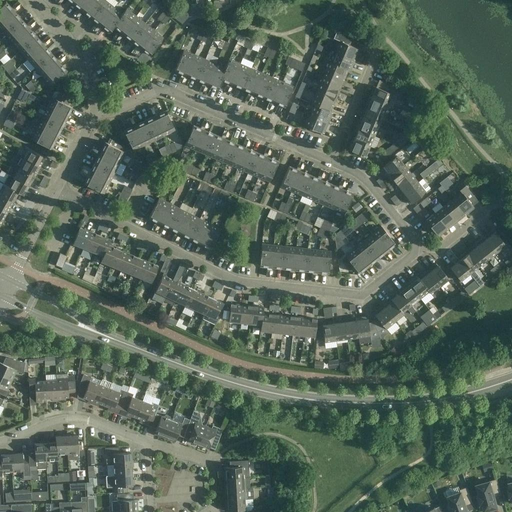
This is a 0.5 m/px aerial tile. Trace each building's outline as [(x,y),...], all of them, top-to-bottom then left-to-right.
[(89,0),(75,0),(73,3),(82,10),(89,0)] [(91,17),(105,0),(104,0),(89,0),(82,10),(91,17)] [(100,24),(113,7),(105,0),(91,17),(100,24)] [(0,6),(0,22),(14,10),(6,1),(0,6)] [(122,14),(113,7),(100,24),(109,32),(114,27),(113,26),(122,14)] [(113,26),(114,27),(122,33),(136,16),(127,8),(122,14),(113,26)] [(14,10),(0,22),(0,28),(4,34),(21,19),(14,10)] [(161,21),(166,14),(162,11),(157,18),(161,21)] [(175,17),(180,23),(187,16),(182,11),(175,17)] [(170,17),(166,14),(161,21),(164,24),(170,17)] [(131,40),(145,23),(136,16),(122,33),(131,40)] [(4,34),(12,42),(29,27),(21,19),(4,34)] [(154,30),(145,23),(131,40),(140,48),(154,30)] [(29,27),(12,42),(20,51),(36,36),(29,27)] [(163,37),(154,30),(140,48),(149,55),(163,37)] [(337,52),(355,60),(360,50),(350,45),(353,37),(337,30),(333,38),(341,42),(337,52)] [(238,35),(235,42),(242,44),(245,37),(238,35)] [(20,51),(27,59),(44,45),(36,36),(20,51)] [(27,59),(35,68),(52,53),(44,45),(27,59)] [(174,70),(185,75),(194,55),(183,50),(174,70)] [(337,52),(332,62),(332,63),(348,70),(351,71),(355,60),(337,52)] [(35,68),(42,77),(59,62),(52,53),(35,68)] [(196,79),(204,59),(194,55),(185,75),(196,79)] [(297,59),(293,58),(289,66),(302,71),(305,63),(296,60),(297,59)] [(206,84),(215,64),(204,59),(196,79),(206,84)] [(231,84),(240,63),(229,59),(225,68),(226,68),(221,79),(222,80),(231,84)] [(325,72),(344,80),(348,70),(332,63),(332,62),(330,61),(325,72)] [(67,71),(59,62),(42,77),(50,85),(67,71)] [(251,68),(240,63),(231,84),(236,86),(242,88),(251,68)] [(226,68),(225,68),(215,64),(206,84),(218,89),(222,80),(221,79),(226,68)] [(6,71),(9,75),(16,69),(13,65),(6,71)] [(252,93),(261,72),(251,68),(242,88),(252,93)] [(19,73),(16,69),(9,75),(12,78),(19,73)] [(263,97),(272,77),(261,72),(252,93),(263,97)] [(325,72),(321,82),(339,91),(344,80),(325,72)] [(274,102),(282,81),(272,77),(263,97),(274,102)] [(28,88),(35,83),(32,79),(25,85),(28,88)] [(293,86),(282,81),(274,102),(284,106),(293,86)] [(335,101),(339,91),(321,82),(316,93),(335,101)] [(38,86),(35,83),(28,88),(31,92),(38,86)] [(374,86),(369,96),(388,104),(387,105),(392,107),(397,96),(401,98),(404,90),(390,84),(387,91),(374,86)] [(21,89),(19,93),(27,97),(29,93),(21,89)] [(52,97),(47,108),(67,117),(72,107),(68,105),(72,98),(59,91),(55,99),(52,97)] [(27,97),(19,93),(17,97),(24,101),(27,97)] [(331,111),(335,101),(316,93),(312,104),(314,105),(314,104),(331,111)] [(369,96),(365,107),(383,115),(387,105),(388,104),(369,96)] [(314,104),(314,105),(310,115),(328,123),(333,112),(331,111),(314,104)] [(383,115),(365,107),(360,117),(379,125),(383,115)] [(67,117),(47,108),(42,118),(61,128),(67,117)] [(155,115),(165,135),(175,130),(165,110),(155,115)] [(401,110),(399,115),(405,117),(407,118),(409,114),(407,112),(401,110)] [(303,112),(299,123),(305,126),(324,133),(328,123),(310,115),(303,112)] [(154,140),(165,135),(155,115),(144,120),(154,140)] [(374,136),(379,125),(360,117),(356,128),(374,136)] [(42,118),(37,128),(56,138),(61,128),(42,118)] [(134,125),(144,145),(154,140),(144,120),(134,125)] [(133,150),(144,145),(134,125),(123,130),(133,150)] [(195,150),(204,129),(193,125),(184,145),(195,150)] [(56,138),(37,128),(31,139),(51,148),(56,138)] [(370,146),(374,136),(356,128),(351,138),(370,146)] [(195,150),(206,154),(214,134),(204,129),(195,150)] [(206,154),(216,159),(225,138),(214,134),(206,154)] [(392,144),(393,144),(396,149),(407,140),(403,136),(401,136),(392,144)] [(105,141),(100,152),(120,162),(125,151),(121,149),(122,147),(115,142),(109,138),(107,143),(105,141)] [(225,138),(216,159),(227,163),(235,143),(225,138)] [(365,157),(370,146),(351,138),(347,149),(365,157)] [(416,145),(412,140),(404,147),(408,151),(416,145)] [(227,163),(237,168),(246,147),(235,143),(227,163)] [(387,156),(396,149),(393,144),(383,152),(387,156)] [(237,168),(248,172),(257,152),(246,147),(237,168)] [(24,158),(39,167),(45,157),(29,148),(24,158)] [(115,172),(120,162),(100,152),(95,162),(115,172)] [(248,172),(258,177),(267,156),(257,152),(248,172)] [(387,156),(383,152),(379,156),(382,160),(387,156)] [(388,177),(404,164),(397,155),(381,168),(388,177)] [(278,161),(267,156),(258,177),(269,181),(278,161)] [(19,168),(34,176),(39,167),(24,158),(23,159),(21,158),(17,165),(19,166),(19,168)] [(442,163),(439,159),(430,165),(434,170),(442,163)] [(109,183),(115,172),(95,162),(89,173),(109,183)] [(135,164),(132,169),(140,173),(142,168),(135,164)] [(395,186),(411,173),(404,164),(388,177),(395,186)] [(280,186),(291,191),(300,170),(289,166),(280,186)] [(19,168),(13,177),(29,186),(34,176),(19,168)] [(140,173),(132,169),(130,173),(138,177),(140,173)] [(300,170),(291,191),(302,195),(310,175),(300,170)] [(104,193),(109,183),(89,173),(84,183),(104,193)] [(402,195),(418,182),(411,173),(395,186),(402,195)] [(8,174),(3,184),(18,192),(24,195),(29,186),(13,177),(8,174)] [(310,175),(302,195),(312,200),(321,179),(310,175)] [(312,200),(323,204),(332,184),(321,179),(312,200)] [(418,182),(402,195),(410,204),(425,192),(426,193),(431,190),(430,189),(430,188),(422,179),(418,182)] [(3,184),(0,188),(0,194),(13,202),(18,192),(3,184)] [(323,204),(333,209),(342,188),(332,184),(323,204)] [(461,192),(452,199),(465,215),(474,207),(467,198),(472,194),(465,184),(459,189),(461,192)] [(124,185),(122,189),(130,193),(132,189),(124,185)] [(353,193),(342,188),(333,209),(344,213),(353,193)] [(130,193),(122,189),(120,193),(128,197),(130,193)] [(0,194),(0,206),(8,211),(13,202),(0,194)] [(149,217),(160,222),(170,202),(159,197),(149,217)] [(465,215),(452,199),(443,206),(456,222),(465,215)] [(180,208),(170,202),(160,222),(170,227),(180,208)] [(443,206),(435,213),(447,229),(456,222),(443,206)] [(190,213),(180,208),(170,227),(180,233),(190,213)] [(200,218),(190,213),(180,233),(190,238),(200,218)] [(361,213),(358,216),(363,222),(367,220),(361,213)] [(438,236),(447,229),(435,213),(425,220),(438,236)] [(360,225),(363,222),(358,216),(354,219),(360,225)] [(201,243),(211,223),(200,218),(190,238),(201,243)] [(211,223),(201,243),(211,248),(221,228),(211,223)] [(372,234),(386,251),(395,243),(381,226),(372,234)] [(83,247),(90,231),(80,227),(73,243),(83,247)] [(343,227),(340,230),(345,237),(349,234),(343,227)] [(485,236),(497,252),(506,245),(494,229),(485,236)] [(342,240),(345,237),(340,230),(336,233),(342,240)] [(93,252),(100,235),(90,231),(83,247),(93,252)] [(372,234),(363,241),(377,258),(386,251),(372,234)] [(100,235),(93,252),(103,256),(108,245),(110,239),(100,235)] [(488,259),(497,252),(485,236),(476,244),(488,259)] [(377,258),(363,241),(354,248),(368,265),(377,258)] [(271,267),(274,245),(262,243),(260,266),(271,267)] [(479,266),(488,259),(476,244),(467,251),(479,266)] [(118,249),(108,245),(103,256),(100,261),(111,266),(118,249)] [(283,268),(285,246),(274,245),(271,267),(283,268)] [(294,269),(297,247),(285,246),(283,268),(294,269)] [(306,271),(308,248),(297,247),(294,269),(306,271)] [(317,272),(319,249),(308,248),(306,271),(317,272)] [(345,255),(340,260),(349,271),(354,266),(359,273),(365,268),(368,265),(354,248),(345,255)] [(121,270),(128,253),(118,249),(111,266),(121,270)] [(331,251),(319,249),(317,272),(329,273),(331,251)] [(467,251),(458,258),(470,274),(475,280),(476,281),(480,285),(484,282),(474,270),(479,266),(467,251)] [(66,256),(60,253),(55,265),(62,267),(66,256)] [(131,274),(138,257),(128,253),(121,270),(131,274)] [(171,259),(166,256),(164,261),(160,271),(166,273),(171,259)] [(141,278),(148,261),(138,257),(131,274),(141,278)] [(470,274),(458,258),(449,265),(461,281),(470,274)] [(148,261),(141,278),(151,282),(158,266),(148,261)] [(185,266),(180,263),(175,275),(180,277),(185,266)] [(436,263),(427,270),(440,286),(449,278),(436,263)] [(498,271),(494,267),(490,270),(493,275),(498,271)] [(440,286),(427,270),(419,277),(418,277),(429,291),(431,293),(440,286)] [(153,295),(151,298),(162,303),(163,300),(165,296),(172,279),(162,275),(155,291),(153,295)] [(408,282),(420,298),(429,291),(418,277),(419,277),(417,275),(408,282)] [(182,284),(172,279),(165,296),(163,300),(173,305),(175,300),(182,284)] [(475,280),(471,283),(475,289),(480,285),(476,281),(475,280)] [(408,282),(399,289),(412,305),(420,298),(408,282)] [(175,300),(185,305),(192,289),(182,284),(175,300)] [(202,293),(192,289),(185,305),(194,310),(202,293)] [(399,289),(390,297),(391,298),(404,314),(403,312),(407,309),(412,314),(416,311),(412,305),(399,289)] [(212,298),(202,293),(194,310),(204,314),(212,298)] [(222,309),(219,308),(222,302),(212,298),(204,314),(202,319),(215,324),(222,309)] [(391,298),(383,306),(395,322),(404,314),(391,298)] [(239,322),(241,304),(230,303),(228,321),(239,322)] [(250,324),(252,306),(241,304),(239,322),(250,324)] [(252,306),(250,324),(261,325),(262,312),(263,313),(263,307),(252,306)] [(395,322),(383,306),(373,313),(380,322),(374,324),(381,339),(389,332),(386,329),(395,322)] [(273,314),(263,313),(262,312),(261,325),(260,330),(271,332),(273,314)] [(282,333),(284,315),(273,314),(271,332),(282,333)] [(293,334),(295,316),(284,315),(282,333),(293,334)] [(306,317),(295,316),(293,334),(304,335),(306,317)] [(371,342),(370,340),(381,339),(374,324),(369,326),(367,316),(356,317),(358,337),(359,344),(371,342)] [(185,329),(188,323),(176,317),(173,324),(185,329)] [(306,317),(304,335),(315,336),(317,318),(306,317)] [(344,319),(347,339),(358,337),(356,317),(344,319)] [(336,340),(347,339),(344,319),(333,320),(336,340)] [(336,340),(333,320),(321,322),(324,341),(336,340)] [(0,362),(0,374),(12,380),(16,371),(24,374),(24,372),(28,372),(27,362),(25,362),(9,358),(6,364),(4,364),(0,362)] [(8,390),(12,380),(0,374),(0,393),(7,397),(10,391),(8,390)] [(56,380),(58,401),(64,400),(64,397),(69,397),(68,392),(75,392),(74,376),(67,377),(67,374),(56,375),(57,380),(56,380)] [(93,404),(98,390),(100,385),(90,381),(92,377),(83,374),(79,386),(86,389),(83,397),(88,399),(87,402),(93,404)] [(42,399),(47,398),(46,381),(35,382),(35,379),(28,379),(29,395),(35,394),(36,402),(42,402),(42,399)] [(58,401),(56,380),(46,381),(47,398),(52,398),(52,401),(58,401)] [(110,389),(100,385),(98,390),(93,404),(98,406),(99,403),(104,405),(110,389)] [(127,390),(134,394),(136,389),(129,386),(127,390)] [(120,393),(110,389),(104,405),(108,407),(107,409),(119,414),(126,395),(127,392),(121,390),(120,393)] [(126,395),(119,414),(130,418),(131,415),(136,417),(142,401),(126,395)] [(153,403),(152,405),(142,401),(136,417),(140,419),(139,422),(151,426),(155,414),(159,405),(153,403)] [(164,417),(155,414),(151,426),(156,428),(154,434),(165,438),(172,420),(170,419),(171,418),(170,416),(166,415),(164,416),(164,417)] [(190,420),(187,429),(192,431),(189,441),(199,445),(206,426),(200,424),(200,423),(201,421),(191,417),(190,420)] [(187,429),(190,420),(184,418),(182,424),(172,420),(165,438),(175,442),(181,427),(187,429)] [(211,428),(206,426),(199,445),(209,449),(212,439),(218,441),(223,429),(213,425),(211,428)] [(66,436),(67,453),(68,459),(78,459),(78,455),(85,455),(84,441),(78,441),(78,435),(66,436)] [(57,454),(67,453),(66,436),(55,437),(56,443),(57,454)] [(46,461),(45,443),(34,444),(35,449),(28,450),(29,458),(30,469),(47,469),(46,461)] [(56,443),(45,443),(46,461),(57,460),(57,454),(56,443)] [(113,454),(114,465),(131,464),(131,453),(119,453),(119,447),(105,448),(105,455),(113,454)] [(23,453),(12,454),(12,472),(22,471),(23,479),(30,479),(29,470),(30,469),(29,458),(23,458),(23,453)] [(2,472),(12,472),(12,454),(0,455),(1,461),(2,472)] [(226,478),(250,477),(249,460),(229,461),(230,467),(224,468),(224,479),(226,479),(226,478)] [(114,465),(107,465),(108,476),(114,476),(132,474),(131,464),(114,465)] [(58,473),(58,476),(58,482),(69,481),(69,473),(58,473)] [(133,486),(132,474),(114,476),(106,476),(107,487),(113,487),(113,493),(127,492),(127,486),(133,486)] [(226,479),(227,489),(250,488),(250,477),(226,478),(226,479)] [(494,494),(501,492),(497,479),(489,481),(490,482),(477,485),(480,495),(478,495),(480,505),(482,504),(484,511),(486,511),(488,511),(492,511),(492,510),(498,508),(494,494)] [(466,505),(473,503),(467,487),(460,490),(461,492),(448,497),(451,504),(449,505),(451,511),(468,511),(466,505)] [(250,488),(227,489),(227,500),(252,499),(258,498),(258,491),(258,488),(253,488),(250,488)] [(14,502),(13,492),(5,493),(6,502),(14,502)] [(112,511),(119,511),(121,511),(137,511),(136,500),(131,500),(130,494),(118,494),(118,502),(112,502),(112,511)] [(81,501),(70,502),(71,508),(70,511),(87,511),(87,510),(87,507),(87,497),(80,497),(81,501)] [(227,500),(226,500),(226,511),(233,511),(232,511),(247,511),(247,510),(250,510),(253,507),(252,499),(227,500)] [(59,507),(53,507),(54,511),(60,511),(59,511),(70,511),(71,508),(70,502),(59,502),(59,507)]
